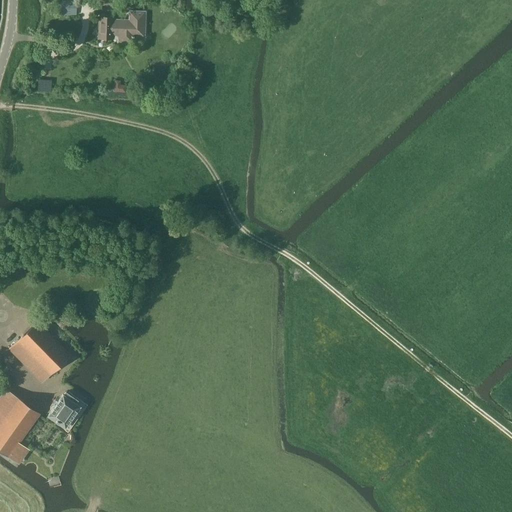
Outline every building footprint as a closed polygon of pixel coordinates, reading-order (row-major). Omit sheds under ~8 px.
[(79,13),(79,0),(61,0),(61,13),(79,13)] [(134,36),(144,36),(145,12),(129,11),(129,20),(114,19),(114,17),(99,16),(98,38),(118,38),(118,42),(134,43),(134,36)] [(51,92),(51,80),(42,79),(41,91),(51,92)] [(11,348),(42,379),(68,354),(37,323),(11,348)] [(6,391),(0,400),(0,446),(10,454),(38,414),(6,391)] [(65,426),(80,406),(75,402),(77,400),(66,391),(64,394),(63,394),(48,415),(65,426)]
